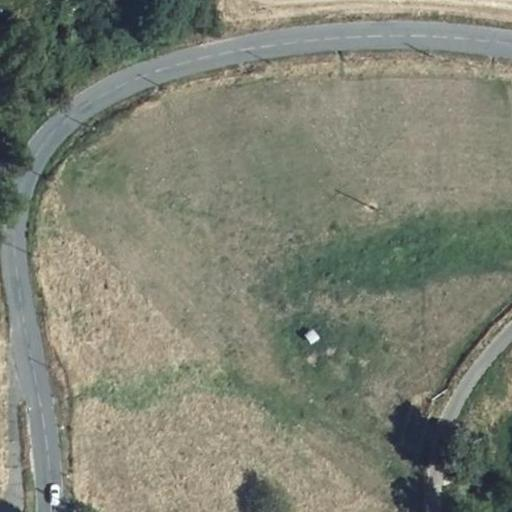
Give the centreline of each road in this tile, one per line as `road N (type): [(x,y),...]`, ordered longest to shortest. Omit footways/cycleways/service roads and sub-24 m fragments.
road 1 (tertiary): [(511,41),(392,30),(271,40),(155,69),(59,118),(21,183),(17,221),(18,280),(52,511)]
road 2 (unclassified): [(511,327),(458,396),(435,472),(434,511)]
